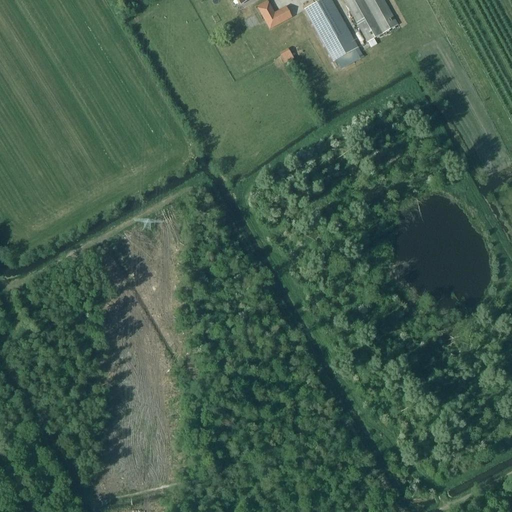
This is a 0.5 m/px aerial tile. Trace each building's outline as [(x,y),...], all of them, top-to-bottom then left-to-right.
[(357,48),(330,0),(322,0),(304,11),(333,62),(357,48)] [(343,0),(356,22),(367,43),(397,26),(382,0),(343,0)] [(291,18),(286,9),(264,21),(269,30),(291,18)] [(373,39),(367,43),(370,48),(376,45),(373,39)] [(284,64),(292,59),(288,51),(279,55),(284,64)]
